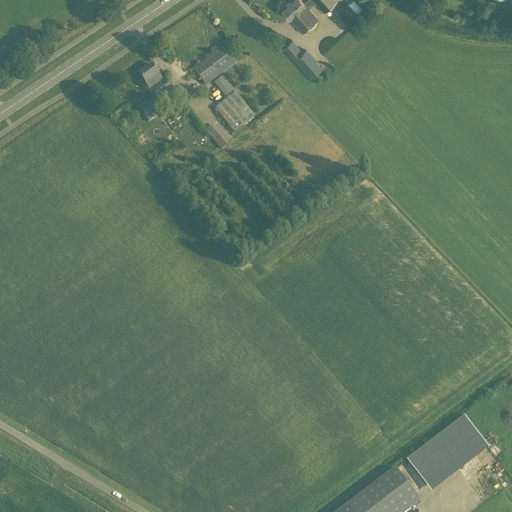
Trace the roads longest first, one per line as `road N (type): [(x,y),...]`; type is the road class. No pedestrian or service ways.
road 1 (secondary): [(0,114),(174,0)]
road 2 (unclassified): [(146,511),(0,424)]
